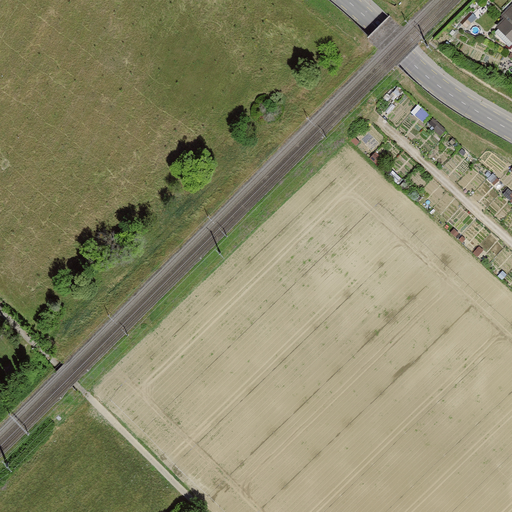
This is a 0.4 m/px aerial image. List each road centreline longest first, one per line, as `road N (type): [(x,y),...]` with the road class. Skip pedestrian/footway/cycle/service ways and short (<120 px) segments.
road 1 (track): [(204,511),(0,306)]
road 2 (tertiary): [(346,0),(427,77),(511,131)]
road 3 (track): [(378,120),(511,242)]
